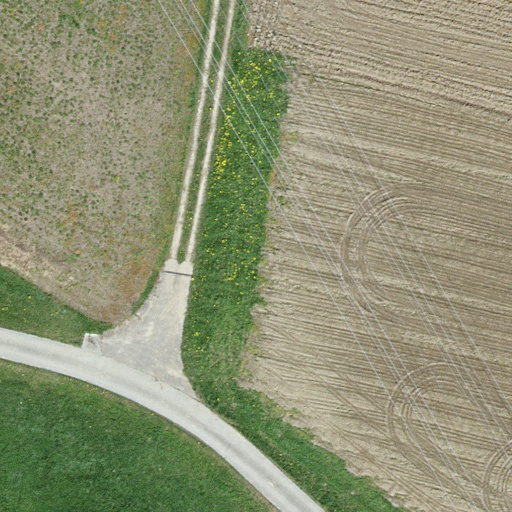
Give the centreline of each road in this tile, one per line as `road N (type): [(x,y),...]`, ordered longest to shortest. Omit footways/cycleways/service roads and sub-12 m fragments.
road 1 (track): [(147,377),(216,0)]
road 2 (track): [(0,344),(147,377),(295,511)]
